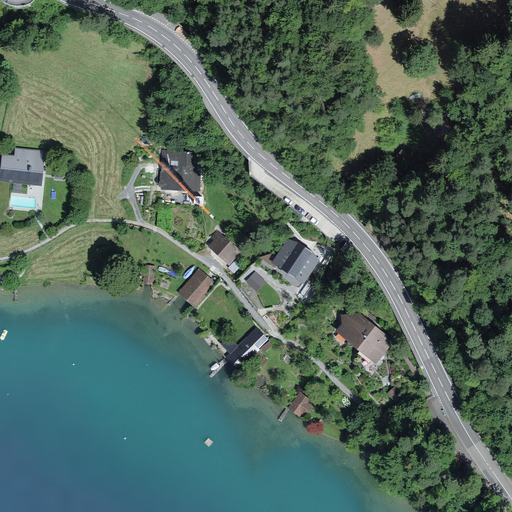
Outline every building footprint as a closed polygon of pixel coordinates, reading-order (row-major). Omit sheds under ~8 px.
[(463,129),(450,119),(441,132),(454,142),(463,129)] [(0,168),(0,180),(41,184),(44,150),(15,148),(14,153),(1,152),(0,168)] [(198,150),(162,149),(160,187),(201,188),(202,172),(197,172),(198,150)] [(209,246),(230,265),(242,252),(218,230),(211,238),(214,240),(209,246)] [(272,260),(304,280),(319,257),(287,237),(272,260)] [(153,284),(156,265),(144,264),(142,282),(144,282),(151,283),(153,284)] [(191,303),(194,305),(214,282),(199,268),(179,292),(180,293),(191,303)] [(340,312),(341,322),(336,328),(357,345),(375,323),(360,311),(340,312)] [(395,340),(375,323),(357,345),(376,362),(395,340)] [(272,338),(261,326),(229,356),(230,357),(240,368),(241,366),(261,348),(272,338)] [(265,360),(257,354),(253,359),(261,365),(265,360)] [(387,392),(396,401),(403,394),(395,385),(387,392)] [(306,415),(313,404),(310,402),(312,399),(301,390),(289,406),(300,415),(300,414),(302,412),(306,415)]
